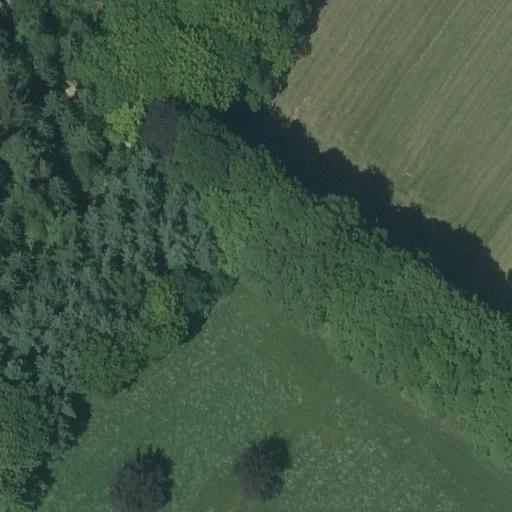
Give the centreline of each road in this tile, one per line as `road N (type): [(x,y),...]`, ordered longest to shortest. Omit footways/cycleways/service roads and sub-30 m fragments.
road 1 (track): [(130,149),(511,409)]
road 2 (track): [(0,351),(130,149)]
road 3 (track): [(0,4),(36,58),(130,149)]
road 4 (track): [(130,149),(223,0)]
